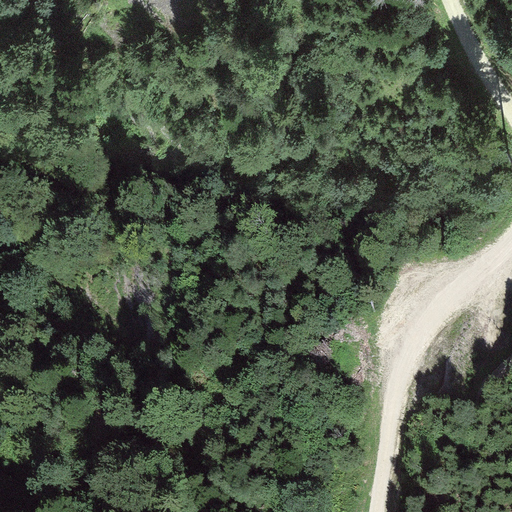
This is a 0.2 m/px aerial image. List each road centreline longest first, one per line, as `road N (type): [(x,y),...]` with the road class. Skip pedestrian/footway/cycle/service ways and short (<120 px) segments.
road 1 (track): [(511,234),(409,345),(378,511)]
road 2 (track): [(448,0),(511,114)]
